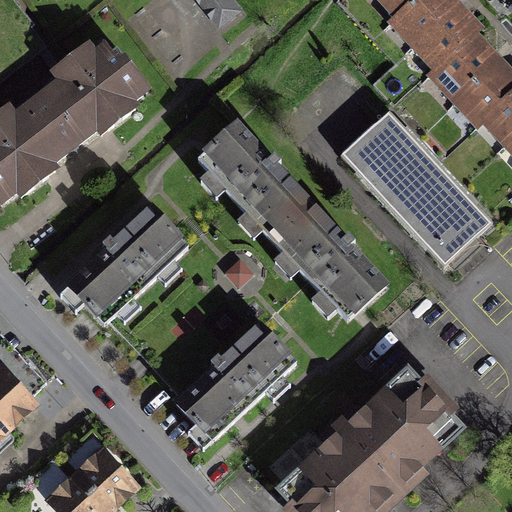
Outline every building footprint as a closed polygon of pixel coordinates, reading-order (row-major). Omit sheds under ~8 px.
[(195,0),(219,30),(243,13),(232,0),(195,0)] [(377,0),(393,17),(410,0),(414,0),(417,2),(418,0),(377,0)] [(414,0),(410,0),(393,17),(387,23),(412,49),(462,4),(458,0),(418,0),(417,2),(414,0)] [(462,4),(412,49),(432,71),(455,49),(459,53),(479,34),(485,28),(462,4)] [(455,49),(432,71),(427,76),(478,131),(484,126),(506,104),(502,100),(511,90),(511,68),(479,34),(459,53),(455,49)] [(0,206),(2,209),(153,92),(124,55),(120,59),(105,42),(96,50),(89,42),(50,72),(57,80),(16,111),(10,103),(0,110),(0,206)] [(511,90),(502,100),(506,104),(484,126),(511,155),(511,90)] [(391,112),(341,158),(445,268),(492,222),(391,112)] [(237,121),(197,160),(208,172),(201,181),(217,200),(226,192),(246,213),(238,221),(254,239),(263,231),(283,253),(275,262),(291,279),(300,271),(320,293),(312,301),(329,318),(336,310),(349,325),(391,285),(353,244),(355,242),(349,235),(346,237),(278,165),(280,162),(274,156),(271,158),(237,121)] [(68,288),(60,297),(76,314),(84,306),(105,327),(118,315),(125,323),(142,308),(134,300),(159,277),(166,285),(182,270),(175,262),(190,247),(153,204),(113,241),(110,238),(104,245),(106,248),(66,286),(68,288)] [(213,365),(171,403),(195,427),(188,434),(204,452),(267,393),(274,401),(290,386),(283,379),(298,364),(261,322),(221,358),(218,356),(211,363),(213,365)] [(0,444),(41,406),(34,398),(48,385),(0,333),(0,444)] [(319,450),(276,491),(288,505),(282,511),(392,511),(430,476),(425,470),(468,430),(454,415),(460,410),(428,375),(422,381),(409,367),(366,407),(361,401),(313,444),(319,450)] [(103,447),(45,502),(47,504),(39,511),(118,511),(143,489),(103,447)]
